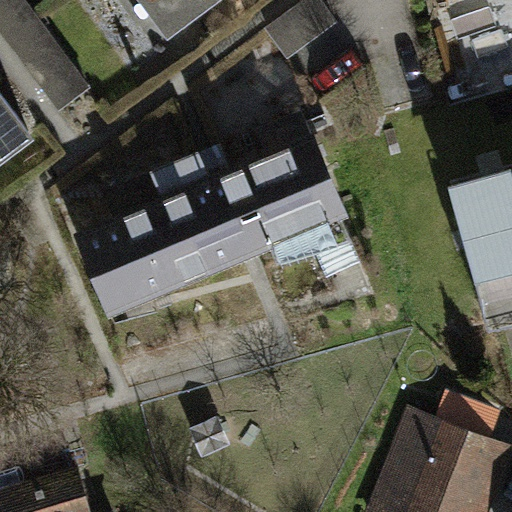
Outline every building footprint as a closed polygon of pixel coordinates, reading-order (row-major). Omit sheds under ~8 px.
[(124,0),(149,32),(190,0),(124,0)] [(324,0),(298,0),(265,25),(288,56),(338,18),(324,0)] [(0,139),(14,129),(0,111),(0,139)] [(311,131),(60,233),(97,325),(349,223),(311,131)] [(511,155),(430,178),(469,327),(511,315),(511,155)] [(485,511),(511,445),(402,407),(362,511),(485,511)] [(218,413),(190,426),(202,453),(230,441),(218,413)] [(0,499),(3,511),(92,511),(78,462),(0,484),(0,499)]
